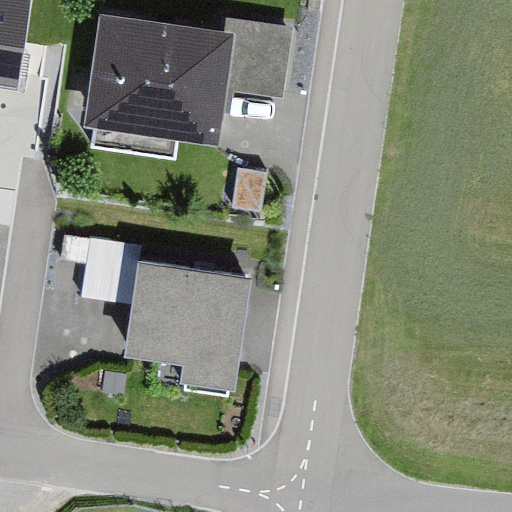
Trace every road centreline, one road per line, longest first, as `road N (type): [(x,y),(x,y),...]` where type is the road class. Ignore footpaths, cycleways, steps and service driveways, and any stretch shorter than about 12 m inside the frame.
road 1 (residential): [(302,502),(376,0)]
road 2 (residential): [(302,502),(0,448)]
road 3 (residential): [(0,442),(41,180)]
